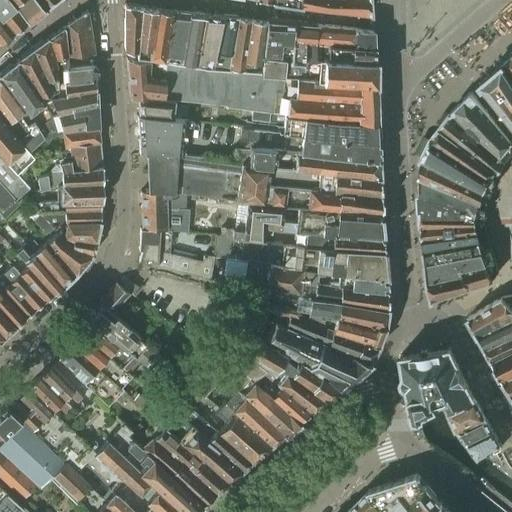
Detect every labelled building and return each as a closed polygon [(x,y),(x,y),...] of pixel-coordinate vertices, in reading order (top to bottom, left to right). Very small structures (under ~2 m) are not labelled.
[(0,0),(0,17),(11,31),(27,20),(10,0),(0,0)] [(10,0),(27,20),(43,8),(36,0),(10,0)] [(299,0),(300,2),(319,5),(369,11),(367,0),(299,0)] [(124,3),(123,48),(136,47),(135,54),(148,55),(156,7),(124,3)] [(156,7),(148,55),(163,57),(172,9),(156,7)] [(172,9),(163,57),(179,59),(188,11),(172,9)] [(86,10),(62,26),(66,55),(66,56),(93,53),(86,10)] [(188,11),(179,59),(195,62),(204,12),(188,11)] [(204,12),(195,62),(213,64),(222,14),(204,12)] [(222,14),(213,64),(230,66),(238,16),(222,14)] [(238,16),(230,66),(244,68),(252,17),(238,16)] [(0,39),(11,31),(0,17),(0,39)] [(252,17),(244,68),(262,70),(263,54),(267,19),(252,17)] [(267,19),(263,54),(291,56),(294,21),(267,19)] [(291,56),(290,62),(303,63),(304,57),(306,43),(314,43),(316,24),(294,21),(291,56)] [(316,24),(314,43),(372,46),(372,32),(368,28),(316,24)] [(62,26),(46,36),(54,57),(56,64),(56,69),(68,67),(66,56),(66,55),(62,26)] [(46,36),(16,58),(39,94),(56,86),(55,82),(56,69),(56,64),(54,57),(46,36)] [(304,57),(303,63),(320,64),(321,59),(373,64),(373,59),(372,46),(314,43),(306,43),(304,57)] [(93,53),(66,56),(68,67),(94,64),(93,53)] [(511,53),(503,61),(507,67),(511,74),(511,53)] [(262,70),(261,72),(373,81),(373,64),(321,59),(320,64),(303,63),(290,62),(291,56),(263,54),(262,70)] [(16,58),(0,71),(0,74),(26,110),(28,112),(44,101),(39,94),(16,58)] [(148,59),(126,58),(129,95),(137,95),(150,96),(163,97),(166,62),(148,59)] [(511,74),(507,67),(503,61),(481,80),(485,85),(486,85),(511,118),(511,74)] [(166,62),(163,97),(174,98),(226,104),(226,106),(252,109),(269,111),(322,117),(375,119),(374,82),(373,81),(261,72),(204,68),(166,62)] [(56,69),(55,82),(63,81),(95,77),(95,73),(97,72),(97,68),(95,68),(94,64),(68,67),(56,69)] [(0,74),(0,113),(28,150),(43,136),(41,134),(37,127),(32,118),(28,112),(26,110),(0,74)] [(95,77),(63,81),(64,94),(71,93),(95,90),(95,77)] [(64,94),(49,96),(56,112),(61,128),(96,124),(97,124),(96,103),(95,90),(71,93),(64,94)] [(452,111),(451,112),(457,117),(504,162),(511,154),(509,140),(476,97),(477,97),(471,91),(470,92),(451,111),(452,111)] [(150,96),(137,95),(137,114),(158,116),(171,117),(174,98),(163,97),(150,96)] [(44,101),(28,112),(32,118),(37,127),(41,134),(55,129),(51,116),(52,114),(44,101)] [(252,109),(251,118),(268,120),(269,111),(252,109)] [(318,135),(377,139),(375,119),(322,117),(269,111),(268,120),(251,118),(251,123),(250,126),(251,126),(318,135)] [(450,112),(440,125),(498,169),(504,162),(457,117),(451,112),(450,112)] [(0,113),(0,154),(2,157),(19,176),(26,169),(19,161),(30,152),(28,150),(0,113)] [(137,114),(135,114),(137,151),(139,150),(141,151),(146,151),(160,152),(178,153),(179,153),(180,141),(181,140),(182,140),(183,139),(184,139),(184,137),(185,137),(185,136),(186,119),(171,117),(158,116),(137,114)] [(55,129),(41,134),(43,136),(45,141),(49,139),(50,136),(62,134),(64,145),(68,144),(98,140),(96,124),(61,128),(55,129)] [(241,125),(240,137),(250,139),(251,126),(250,126),(241,125)] [(440,125),(431,137),(494,176),(498,169),(440,125)] [(250,139),(249,143),(377,157),(377,139),(318,135),(251,126),(250,139)] [(431,137),(422,155),(491,189),(494,176),(431,137)] [(98,140),(68,144),(70,156),(99,153),(98,140)] [(249,148),(247,160),(378,176),(377,157),(249,143),(249,148)] [(234,147),(233,159),(241,160),(247,160),(249,148),(234,147)] [(160,152),(146,151),(147,190),(165,191),(182,192),(183,171),(188,172),(196,171),(198,155),(184,153),(179,153),(178,153),(160,152)] [(99,153),(70,156),(71,157),(72,168),(101,165),(101,163),(99,153)] [(0,182),(15,199),(29,187),(19,176),(2,157),(0,154),(0,182)] [(183,171),(182,192),(192,193),(236,199),(241,160),(233,159),(198,155),(196,171),(188,172),(183,171)] [(422,155),(420,174),(486,200),(491,189),(422,155)] [(49,173),(37,176),(39,189),(61,182),(100,180),(101,180),(101,165),(72,168),(71,157),(67,158),(62,161),(61,157),(57,158),(59,162),(54,163),(48,170),(49,173)] [(241,160),(236,199),(246,200),(284,205),(297,206),(380,213),(378,176),(247,160),(241,160)] [(420,174),(420,190),(485,207),(486,200),(420,174)] [(100,180),(61,182),(61,200),(101,199),(100,180)] [(0,182),(0,213),(3,217),(18,203),(15,199),(0,182)] [(147,190),(140,190),(140,207),(166,207),(165,191),(147,190)] [(420,190),(421,207),(484,213),(485,207),(420,190)] [(61,200),(29,202),(38,212),(100,209),(101,199),(61,200)] [(221,227),(220,235),(263,240),(264,225),(282,226),(282,219),(284,205),(246,200),(236,199),(232,228),(221,227)] [(282,219),(282,226),(293,227),(293,230),(382,237),(380,213),(297,206),(295,220),(282,219)] [(166,207),(140,207),(141,227),(170,230),(187,231),(188,208),(166,207)] [(421,207),(422,221),(485,219),(484,213),(421,207)] [(100,209),(38,212),(40,213),(49,223),(66,223),(99,221),(100,209)] [(40,213),(32,220),(45,233),(48,231),(51,234),(45,240),(74,273),(82,262),(67,244),(69,242),(64,239),(62,237),(56,230),(49,223),(40,213)] [(422,221),(423,236),(486,228),(485,219),(422,221)] [(66,223),(49,223),(56,230),(62,237),(73,238),(95,240),(99,221),(66,223)] [(140,248),(137,260),(166,267),(169,252),(170,230),(141,227),(139,227),(138,248),(140,248)] [(423,236),(424,249),(488,236),(486,228),(423,236)] [(293,230),(291,242),(383,250),(382,237),(293,230)] [(216,234),(213,256),(247,259),(248,259),(269,261),(270,261),(317,266),(328,268),(334,268),(385,275),(383,250),(291,242),(269,241),(263,240),(220,235),(216,234)] [(424,249),(426,261),(491,247),(488,236),(424,249)] [(73,238),(62,237),(64,239),(69,242),(91,252),(95,240),(73,238)] [(33,239),(27,244),(62,284),(74,273),(45,240),(39,246),(33,239)] [(25,242),(15,250),(28,265),(29,265),(53,292),(62,284),(27,244),(25,242)] [(69,242),(67,244),(82,262),(91,252),(69,242)] [(427,278),(428,278),(494,258),(491,247),(426,261),(427,278)] [(169,252),(166,267),(199,275),(201,260),(169,252)] [(199,275),(199,276),(209,279),(213,255),(203,254),(201,260),(199,275)] [(494,258),(428,278),(428,280),(428,284),(428,289),(429,293),(432,293),(437,295),(438,298),(441,297),(444,296),(447,294),(450,292),(451,292),(451,291),(493,277),(499,269),(494,258)] [(248,259),(245,279),(267,284),(384,307),(385,298),(386,289),(333,281),(327,281),(328,268),(317,266),(270,261),(269,261),(248,259)] [(12,265),(0,275),(0,289),(9,281),(34,309),(44,299),(19,273),(12,265)] [(28,265),(19,273),(44,299),(53,292),(29,265),(28,265)] [(328,268),(327,281),(333,281),(386,289),(385,275),(334,268),(328,268)] [(224,275),(222,283),(244,288),(244,292),(263,297),(264,297),(382,324),(384,307),(267,284),(245,279),(224,275)] [(0,289),(0,290),(24,317),(34,309),(9,281),(0,289)] [(98,300),(101,303),(112,312),(129,293),(116,282),(98,300)] [(0,310),(14,325),(24,317),(0,290),(0,310)] [(468,316),(478,334),(511,318),(511,294),(503,296),(468,316)] [(261,306),(260,307),(288,315),(375,341),(382,324),(264,297),(263,297),(261,306)] [(88,319),(91,321),(131,354),(163,381),(174,368),(135,337),(138,334),(112,312),(101,303),(88,319)] [(0,330),(3,335),(14,325),(0,310),(0,330)] [(288,315),(285,326),(367,357),(375,341),(288,315)] [(511,318),(478,334),(485,346),(511,334),(511,318)] [(91,321),(80,332),(121,367),(131,354),(91,321)] [(274,321),(265,339),(266,339),(265,341),(339,382),(367,357),(285,326),(274,321)] [(242,327),(232,344),(240,352),(244,349),(246,351),(273,369),(276,364),(324,395),(339,382),(265,341),(264,340),(258,337),(242,327)] [(80,332),(70,342),(121,387),(131,375),(121,367),(80,332)] [(511,334),(485,346),(492,359),(511,350),(511,334)] [(121,387),(70,342),(58,357),(85,382),(108,404),(122,388),(121,387)] [(195,353),(178,373),(201,393),(212,381),(220,373),(223,369),(243,387),(239,391),(283,430),(297,418),(258,386),(250,379),(250,378),(235,365),(225,357),(209,344),(204,350),(200,356),(195,353)] [(444,397),(449,408),(474,396),(473,394),(466,381),(465,378),(465,379),(458,365),(459,365),(458,362),(457,363),(455,357),(452,352),(451,349),(451,348),(450,346),(448,347),(402,354),(402,353),(400,354),(400,356),(404,374),(414,416),(437,404),(435,401),(444,397)] [(511,350),(492,359),(504,379),(511,375),(511,350)] [(243,354),(235,365),(250,378),(250,379),(258,386),(267,377),(270,380),(273,378),(308,408),(324,395),(276,364),(273,369),(246,351),(243,354)] [(50,364),(38,375),(63,399),(71,406),(76,402),(82,396),(74,389),(50,364)] [(38,375),(27,386),(52,410),(58,405),(65,413),(71,406),(63,399),(38,375)] [(267,377),(258,386),(297,418),(308,408),(273,378),(270,380),(267,377)] [(27,386),(16,396),(42,420),(74,451),(84,441),(52,410),(27,386)] [(227,395),(223,399),(269,441),(283,430),(239,391),(234,386),(227,395)] [(128,393),(122,388),(114,397),(120,402),(128,393)] [(137,393),(133,399),(139,405),(143,408),(155,418),(155,417),(226,479),(240,467),(184,418),(176,410),(167,421),(158,413),(162,408),(151,398),(148,402),(137,393)] [(474,396),(449,408),(458,428),(485,415),(474,395),(474,396)] [(16,396),(6,405),(21,419),(31,430),(64,461),(65,460),(74,451),(42,420),(16,396)] [(223,399),(214,409),(226,419),(216,431),(248,459),(269,441),(223,399)] [(6,405),(0,411),(0,434),(2,437),(21,419),(6,405)] [(191,409),(184,418),(240,467),(248,459),(216,431),(191,409)] [(458,428),(468,440),(492,428),(485,415),(458,428)] [(155,418),(144,429),(152,436),(212,492),(226,479),(155,417),(155,418)] [(2,437),(0,439),(0,450),(5,455),(35,484),(39,487),(52,475),(76,498),(89,484),(78,473),(65,460),(64,461),(31,430),(21,419),(2,437)] [(123,422),(113,433),(124,445),(119,450),(185,511),(189,511),(201,501),(143,447),(129,434),(132,430),(123,422)] [(492,428),(468,440),(475,448),(481,453),(487,449),(488,451),(493,448),(494,451),(500,448),(501,447),(501,446),(501,445),(501,444),(492,428)] [(147,443),(143,447),(201,501),(212,492),(152,436),(147,443)] [(95,452),(95,453),(124,481),(157,511),(185,511),(119,450),(108,439),(95,452)] [(74,451),(65,460),(78,473),(87,463),(86,462),(95,453),(95,452),(84,441),(74,451)] [(95,453),(86,462),(87,463),(115,490),(138,511),(157,511),(124,481),(95,453)] [(5,455),(0,461),(0,475),(10,485),(23,497),(35,484),(5,455)] [(428,511),(441,501),(418,473),(367,489),(379,501),(368,511),(428,511)] [(89,484),(76,498),(79,500),(82,503),(91,511),(117,511),(105,501),(106,499),(89,484)] [(0,511),(16,511),(22,506),(0,485),(0,511)] [(368,511),(379,501),(367,489),(343,511),(368,511)] [(106,499),(105,501),(117,511),(138,511),(115,490),(106,499)] [(450,511),(441,501),(428,511),(450,511)] [(91,511),(82,503),(72,511),(91,511)]
